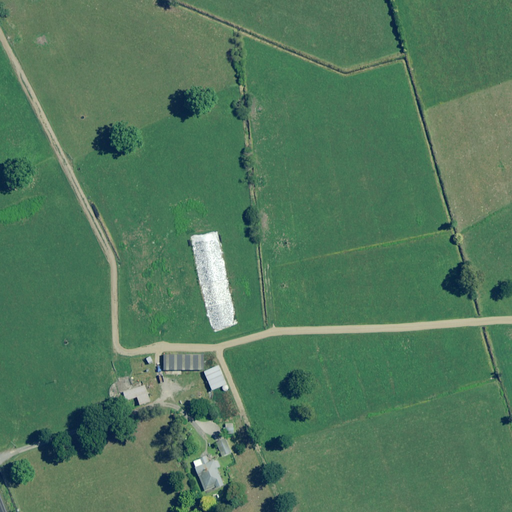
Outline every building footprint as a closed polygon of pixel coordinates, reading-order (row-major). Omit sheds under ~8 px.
[(186,370),(186,355),(177,355),(177,370),(186,370)] [(194,355),(194,370),(202,370),(202,355),(194,355)] [(205,372),(213,391),(227,385),(219,366),(205,372)] [(151,402),(145,386),(124,393),(126,401),(138,397),(140,405),(151,402)] [(232,453),(227,439),(217,443),(222,457),(232,453)] [(210,463),(207,457),(194,462),(205,491),(216,487),(217,488),(224,485),(217,468),(220,467),(217,460),(210,463)]
